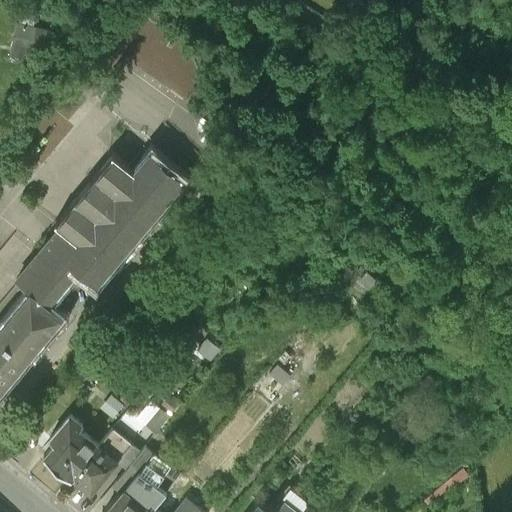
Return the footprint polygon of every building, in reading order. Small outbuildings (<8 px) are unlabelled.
[(0,113),(32,84),(17,68),(0,83),(0,113)] [(30,293),(0,329),(0,390),(60,318),(45,306),(77,268),(95,284),(184,177),(152,150),(135,170),(114,152),(55,223),(58,225),(59,223),(61,225),(15,281),(30,293)] [(145,429),(154,436),(169,418),(160,411),(145,429)] [(81,425),(69,415),(49,440),(54,444),(44,456),(71,478),(73,476),(99,446),(78,429),(81,425)] [(113,428),(99,446),(73,476),(92,492),(116,464),(132,445),(113,428)] [(132,445),(116,464),(124,471),(141,452),(132,445)] [(145,497),(144,505),(139,510),(141,511),(148,511),(153,507),(166,491),(156,484),(145,497)] [(301,511),(312,503),(290,485),(270,510),(259,502),(251,511),(301,511)] [(107,511),(141,511),(139,510),(133,505),(137,500),(125,490),(107,511)] [(204,511),(187,498),(175,511),(204,511)]
